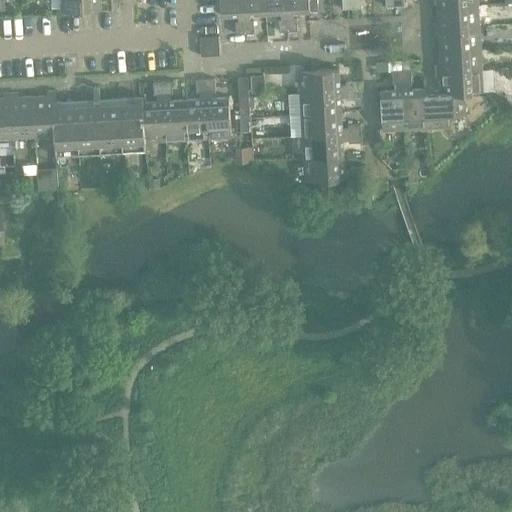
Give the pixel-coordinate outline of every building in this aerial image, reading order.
[(98,0),(59,0),(60,10),(99,8),(98,0)] [(246,34),(243,0),(221,0),(222,16),(239,15),(239,21),(236,21),(236,34),(246,34)] [(265,0),(243,0),(246,34),(255,33),(254,20),(251,21),(251,15),(266,14),(265,0)] [(286,0),(265,0),(266,14),(282,13),(283,19),(279,19),(280,32),(289,31),(286,0)] [(308,0),(286,0),(289,31),(298,31),(298,18),(295,18),(294,12),(309,11),(308,0)] [(308,0),(309,11),(318,11),(317,0),(308,0)] [(352,0),(342,0),(343,9),(352,9),(352,0)] [(352,0),(352,9),(362,8),(361,0),(352,0)] [(435,22),(435,29),(479,26),(478,5),(439,7),(439,22),(435,22)] [(479,26),(435,29),(436,36),(440,36),(441,50),(480,48),(479,26)] [(219,36),(210,37),(210,46),(220,46),(219,36)] [(201,37),(201,47),(210,46),(210,37),(201,37)] [(210,46),(201,47),(202,56),(211,56),(210,46)] [(220,46),(210,46),(211,56),(220,55),(220,46)] [(437,65),(438,72),(482,70),(480,48),(441,50),(442,65),(437,65)] [(300,71),(301,93),(359,90),(359,81),(346,81),(346,84),(340,85),(339,68),(300,71)] [(405,129),(402,70),(393,71),(394,84),(397,84),(397,90),(381,91),(383,130),(405,129)] [(412,70),(402,70),(405,129),(428,128),(426,94),(426,88),(409,89),(409,83),(412,83),(412,70)] [(482,70),(438,72),(438,79),(443,79),(443,93),(443,94),(464,92),(464,93),(483,92),(482,70)] [(265,75),(251,75),(252,92),(266,91),(265,75)] [(238,77),(239,87),(249,86),(248,77),(238,77)] [(201,98),(185,99),(188,139),(209,138),(206,79),(197,80),(197,92),(201,92),(201,98)] [(215,79),(206,79),(209,138),(232,136),(229,97),(213,98),(213,92),(216,92),(215,79)] [(172,81),(163,82),(166,140),(188,139),(185,99),(170,100),(170,94),(173,94),(172,81)] [(158,101),(142,102),(145,142),(146,141),(166,140),(163,82),(154,82),(154,95),(158,95),(158,101)] [(249,86),(239,87),(239,96),(249,95),(249,86)] [(359,90),(301,93),(302,115),(342,112),(341,97),(347,97),(347,100),(360,99),(359,90)] [(48,96),(33,97),(35,136),(56,135),(57,135),(55,107),(56,107),(55,91),(47,91),(48,96)] [(443,93),(426,94),(428,128),(449,126),(449,116),(465,115),(464,93),(464,92),(443,94),(443,93)] [(0,138),(14,137),(11,93),(4,94),(5,98),(0,98),(0,138)] [(18,93),(11,93),(14,137),(35,136),(33,97),(18,98),(18,93)] [(249,95),(239,96),(240,105),(250,105),(249,95)] [(142,102),(120,103),(123,147),(136,146),(136,152),(146,151),(146,141),(145,142),(142,102)] [(120,103),(98,104),(101,154),(110,153),(110,148),(123,147),(120,103)] [(98,104),(77,105),(79,149),(92,149),(92,154),(101,154),(98,104)] [(57,135),(56,135),(57,156),(67,156),(66,150),(79,149),(77,105),(56,107),(55,107),(57,135)] [(250,105),(240,105),(240,115),(248,114),(249,114),(250,114),(250,105)] [(342,112),(302,115),(303,136),(362,133),(361,124),(343,125),(342,112)] [(240,115),(236,115),(237,131),(250,131),(249,114),(248,114),(240,115)] [(362,133),(303,136),(305,158),(344,155),(343,140),(350,140),(350,143),(362,142),(362,133)] [(250,148),(237,149),(237,160),(237,164),(250,163),(250,148)] [(344,155),(305,158),(306,180),(345,178),(345,185),(353,184),(353,178),(364,177),(364,167),(351,167),(351,171),(345,171),(344,155)] [(36,165),(25,166),(25,175),(37,174),(36,165)] [(160,178),(149,179),(150,188),(158,187),(160,187),(160,186),(160,178)] [(7,181),(0,181),(0,193),(8,193),(7,181)] [(15,198),(0,199),(0,245),(2,245),(2,255),(19,254),(15,198)]
